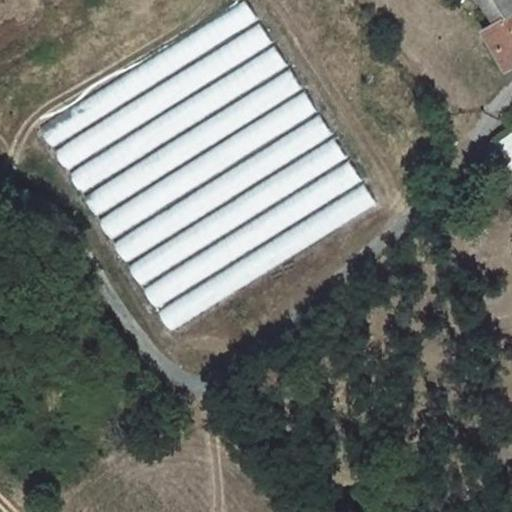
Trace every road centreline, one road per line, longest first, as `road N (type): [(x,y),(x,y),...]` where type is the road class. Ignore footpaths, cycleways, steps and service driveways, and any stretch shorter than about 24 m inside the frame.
road 1 (unclassified): [(0,187),(9,184),(56,219),(160,361),(198,390),(484,158)]
road 2 (track): [(9,184),(28,126),(175,31),(204,0)]
road 3 (track): [(198,390),(205,414),(299,511)]
